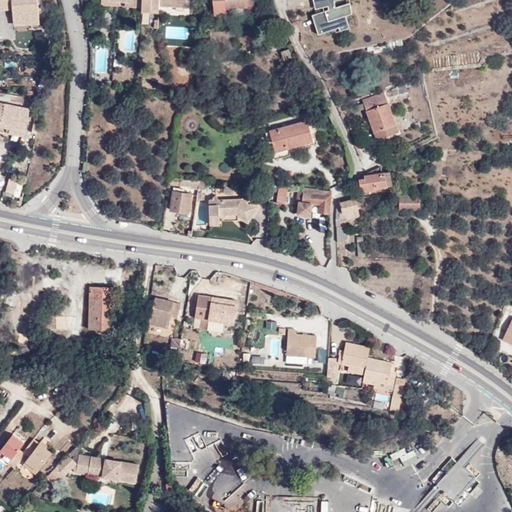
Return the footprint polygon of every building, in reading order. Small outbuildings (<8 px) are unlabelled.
[(0,0),(0,10),(12,10),(13,25),(40,23),(38,0),(0,0)] [(142,0),(142,8),(142,13),(150,13),(151,9),(159,9),(159,6),(159,0),(142,0)] [(213,0),(215,15),(227,14),(227,8),(254,6),(253,0),(213,0)] [(350,2),(338,6),(342,5),(345,15),(352,13),(350,2)] [(335,4),(328,6),(328,9),(311,14),(317,33),(335,28),(334,27),(348,23),(345,15),(342,5),(338,6),(335,7),(335,4)] [(292,58),(289,49),(281,51),(284,58),(284,60),(292,58)] [(267,63),(284,58),(281,51),(265,57),(267,63)] [(0,99),(24,104),(25,97),(0,92),(0,99)] [(363,99),(375,131),(385,128),(388,135),(398,132),(384,92),(363,99)] [(10,128),(25,131),(29,109),(0,103),(0,127),(10,129),(10,128)] [(313,141),(308,121),(270,130),(276,151),(313,141)] [(24,136),(25,131),(10,128),(10,129),(9,134),(24,136)] [(385,128),(375,131),(377,139),(388,135),(385,128)] [(375,174),(377,188),(391,186),(389,172),(382,173),(381,166),(365,174),(375,174)] [(364,177),(359,177),(361,191),(377,188),(375,174),(365,174),(364,177)] [(20,196),(23,181),(8,178),(5,193),(20,196)] [(270,200),(270,187),(257,186),(256,193),(261,194),(261,199),(270,200)] [(291,187),(280,186),(278,202),(290,204),(291,187)] [(184,193),(184,189),(174,188),(171,210),(189,212),(192,194),(184,193)] [(332,190),(313,189),(312,192),(305,191),(303,202),(300,202),(300,203),(298,214),(311,216),(313,203),(321,204),(320,212),(330,213),(332,190)] [(211,220),(221,220),(221,214),(239,214),(239,217),(249,223),(259,207),(254,204),(249,204),(249,198),(220,199),(217,195),(210,200),(211,220)] [(420,209),(420,195),(400,195),(400,209),(420,209)] [(359,197),(341,201),(344,213),(345,213),(359,210),(360,209),(359,197)] [(359,216),(359,210),(345,213),(347,219),(359,216)] [(341,226),(337,226),(338,242),(346,241),(344,226),(341,226)] [(90,330),(111,330),(111,301),(116,301),(116,288),(90,288),(90,330)] [(200,331),(207,332),(208,323),(225,325),(234,327),(238,305),(228,303),(227,306),(220,304),(220,302),(198,298),(194,320),(201,322),(200,331)] [(150,324),(167,328),(173,303),(156,299),(150,324)] [(75,330),(75,315),(56,315),(56,330),(75,330)] [(511,319),(503,338),(511,342),(511,319)] [(208,323),(207,332),(223,335),(225,325),(208,323)] [(179,349),(180,340),(182,327),(176,326),(173,345),(169,344),(169,348),(172,349),(173,348),(179,349)] [(286,363),(307,365),(307,357),(315,358),(317,337),(295,336),(295,331),(289,330),(287,356),(286,363)] [(179,349),(179,350),(186,352),(188,342),(180,340),(179,349)] [(366,371),(369,359),(371,349),(346,344),(344,353),(343,358),(339,357),(337,365),(350,368),(366,371)] [(195,360),(205,361),(205,353),(196,352),(195,360)] [(251,368),(266,368),(267,356),(252,355),(251,368)] [(365,377),(364,380),(388,385),(391,372),(394,372),(396,365),(369,359),(366,371),(365,377)] [(348,374),(365,377),(366,371),(350,368),(348,374)] [(388,385),(364,380),(364,383),(376,386),(375,389),(393,392),(397,373),(394,372),(391,372),(388,385)] [(391,411),(400,412),(407,379),(399,377),(391,411)] [(14,432),(12,435),(24,444),(26,441),(14,432)] [(14,469),(25,455),(23,453),(19,450),(24,444),(12,435),(0,450),(0,451),(11,460),(8,464),(14,469)] [(29,457),(26,461),(38,471),(51,454),(45,449),(38,444),(33,439),(23,453),(25,455),(29,457)] [(82,451),(77,445),(70,453),(75,458),(82,451)] [(396,469),(417,460),(410,445),(389,453),(396,469)] [(72,460),(68,455),(58,465),(66,474),(76,464),(72,460)] [(77,473),(88,474),(90,457),(79,455),(77,473)] [(90,457),(88,474),(136,482),(138,464),(90,457)] [(38,471),(26,461),(23,465),(36,475),(38,471)] [(475,476),(457,461),(429,494),(433,498),(441,489),(454,500),(475,476)] [(58,465),(46,478),(54,486),(66,474),(58,465)] [(188,498),(197,502),(204,487),(196,481),(188,498)]
